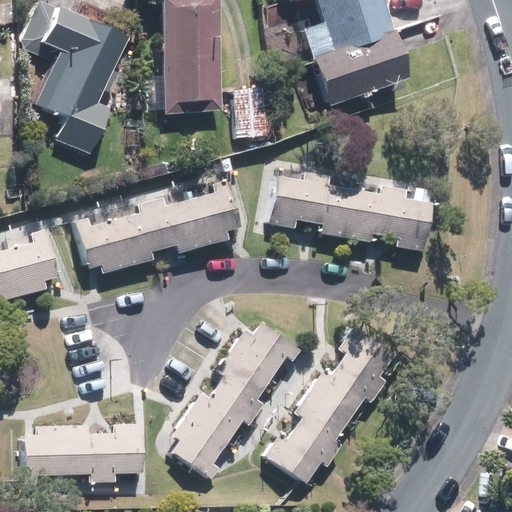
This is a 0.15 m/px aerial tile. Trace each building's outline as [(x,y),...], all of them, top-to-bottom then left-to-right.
[(215,0),(158,0),(164,112),(221,109),(215,0)] [(406,75),(379,0),(313,0),(330,47),(311,54),(328,102),(406,75)] [(117,34),(49,8),(36,42),(52,49),(32,100),(46,113),(49,138),(83,151),(100,108),(89,104),(117,34)] [(261,85),(230,87),(234,133),(264,131),(261,85)] [(302,182),(275,177),(269,222),(282,224),(283,219),(318,225),(316,232),(367,240),(368,233),(393,236),(392,244),(416,248),(423,200),(405,197),(406,192),(373,187),(373,192),(332,186),(333,180),(303,176),(302,182)] [(238,224),(224,181),(211,185),(213,191),(196,196),(194,191),(184,194),(185,200),(169,205),(167,197),(139,205),(142,214),(127,218),(126,214),(103,222),(104,225),(81,219),(80,236),(85,263),(97,259),(101,270),(151,254),(148,243),(170,236),(172,244),(238,224)] [(0,293),(35,284),(33,277),(50,273),(42,241),(0,251),(0,293)] [(227,441),(282,341),(244,320),(217,369),(219,383),(214,394),(201,396),(197,394),(174,437),(177,439),(171,451),(209,472),(218,456),(216,455),(224,440),(227,441)] [(376,366),(379,354),(348,333),(341,345),(341,359),(332,376),(319,376),(296,410),(296,427),(290,439),(280,442),(265,454),(280,465),(307,482),(314,474),(313,461),(326,459),(340,443),(343,421),(351,421),(354,400),(367,399),(366,381),(370,370),(376,366)] [(35,436),(21,436),(21,468),(87,468),(87,478),(110,478),(110,468),(136,468),(136,426),(114,426),(114,437),(88,437),(88,428),(35,428),(35,436)]
